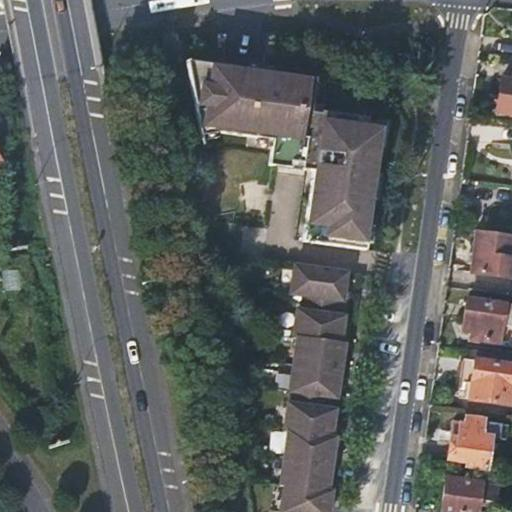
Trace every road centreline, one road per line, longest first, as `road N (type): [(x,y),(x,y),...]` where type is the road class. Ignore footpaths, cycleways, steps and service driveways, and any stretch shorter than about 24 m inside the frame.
road 1 (secondary): [(33,0),(140,511)]
road 2 (secondary): [(159,511),(58,0)]
road 3 (secondary): [(390,511),(464,0)]
